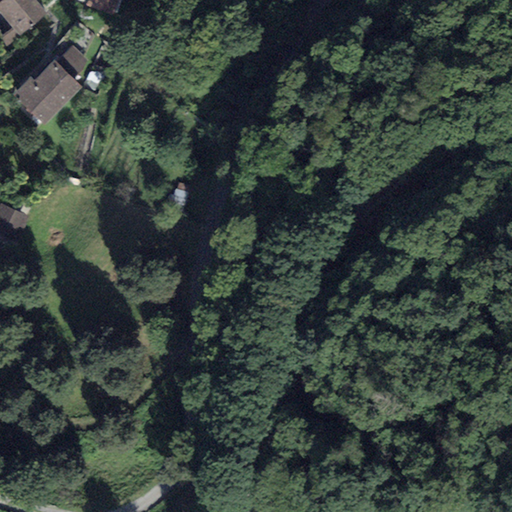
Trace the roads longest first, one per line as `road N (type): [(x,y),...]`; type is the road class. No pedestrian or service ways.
road 1 (residential): [(357,0),(307,49),(195,267),(185,412),(146,508),(125,511)]
road 2 (track): [(244,511),(304,324),(360,229),(397,183),(463,155),(511,146)]
